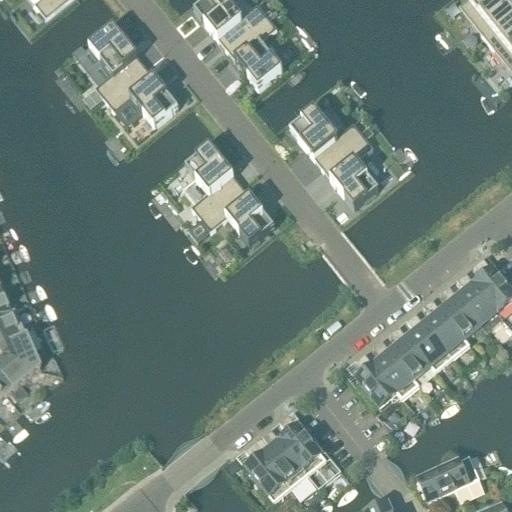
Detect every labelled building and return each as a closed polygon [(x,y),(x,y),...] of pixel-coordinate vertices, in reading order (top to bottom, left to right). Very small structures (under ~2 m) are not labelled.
[(74,0),(45,0),(33,10),(45,24),(74,0)] [(226,55),(267,22),(258,11),(241,24),(221,0),(213,0),(194,16),(226,55)] [(474,0),(469,5),(479,17),(469,25),(487,47),(511,26),(511,13),(501,0),(474,0)] [(277,34),(267,22),(226,55),(258,95),(283,76),(260,48),(277,34)] [(511,26),(487,47),(511,77),(511,26)] [(95,94),(105,106),(146,73),(114,33),(90,53),(112,81),(95,94)] [(146,73),(105,106),(115,118),(131,105),(154,133),(178,113),(146,73)] [(290,135),(322,174),(363,141),(354,129),(337,143),(314,115),(290,135)] [(322,174),(354,214),(379,195),(356,167),(373,153),(363,141),(322,174)] [(186,172),(208,200),(192,213),(201,225),(242,192),(210,152),(186,172)] [(250,252),(274,232),(242,192),(201,225),(211,237),(227,224),(250,252)] [(511,299),(483,264),(474,271),(483,282),(475,289),(498,318),(511,307),(511,299)] [(458,303),(482,332),(481,332),(486,338),(503,325),(498,318),(475,289),(466,278),(457,285),(466,296),(458,303)] [(450,310),(441,316),(465,345),(481,332),(482,332),(458,303),(449,291),(440,298),(450,310)] [(0,301),(0,324),(8,321),(8,320),(0,301)] [(432,305),(423,312),(433,323),(425,330),(453,365),(470,351),(465,345),(441,316),(432,305)] [(0,347),(22,338),(13,318),(8,320),(8,321),(0,324),(0,347)] [(408,343),(431,372),(431,373),(436,379),(453,365),(425,330),(415,318),(407,325),(416,337),(408,343)] [(399,332),(390,339),(399,350),(391,357),(414,386),(431,373),(431,372),(408,343),(399,332)] [(22,338),(0,347),(0,366),(39,376),(22,338)] [(374,371),(397,399),(397,400),(402,406),(419,392),(414,386),(391,357),(382,345),(373,353),(382,364),(374,371)] [(356,385),(380,414),(397,400),(397,399),(374,371),(365,359),(356,366),(365,378),(356,385)] [(0,393),(7,401),(39,376),(0,366),(0,393)] [(309,481),(326,467),(289,420),(280,428),(289,439),(280,446),(309,481)] [(389,424),(384,428),(390,436),(395,431),(389,424)] [(272,453),(264,460),(292,495),(309,481),(280,446),(271,435),(262,442),(272,453)] [(254,448),(245,456),(255,467),(246,474),(274,509),(292,495),(264,460),(254,448)] [(470,464),(421,485),(418,487),(428,509),(455,497),(458,502),(482,492),(470,464)]
